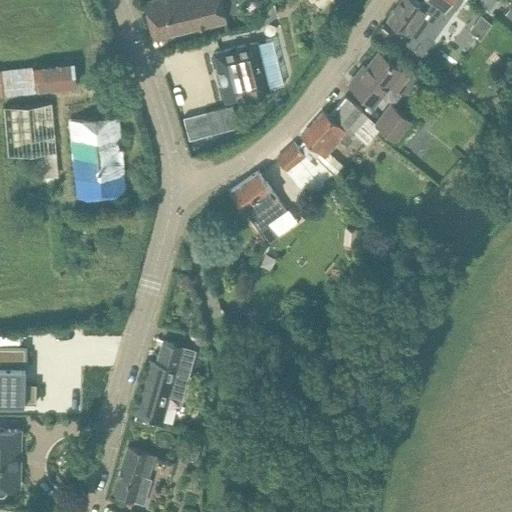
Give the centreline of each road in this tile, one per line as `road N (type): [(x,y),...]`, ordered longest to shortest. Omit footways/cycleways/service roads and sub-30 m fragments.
road 1 (residential): [(85,511),(173,191)]
road 2 (residential): [(173,191),(250,159),(291,125),(382,0)]
road 3 (residential): [(173,191),(164,128),(118,0)]
